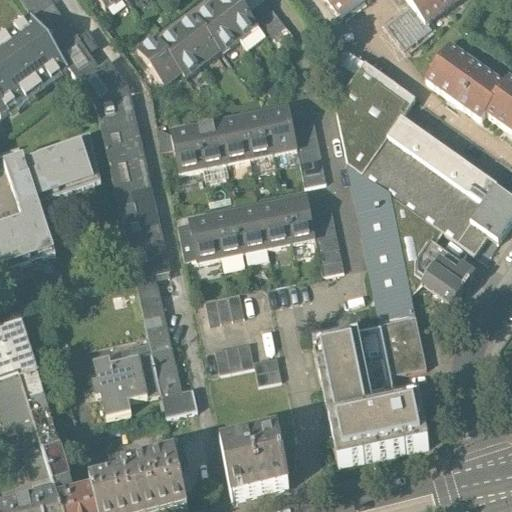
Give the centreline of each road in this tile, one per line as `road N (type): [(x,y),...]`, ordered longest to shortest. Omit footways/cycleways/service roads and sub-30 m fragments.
road 1 (residential): [(511,289),(470,362),(469,397),(493,485)]
road 2 (primary): [(493,485),(353,511)]
